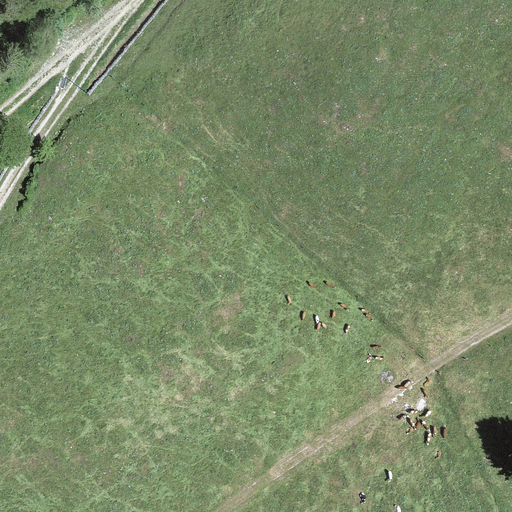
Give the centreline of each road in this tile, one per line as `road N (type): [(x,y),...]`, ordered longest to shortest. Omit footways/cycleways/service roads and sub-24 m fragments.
road 1 (track): [(230,511),(511,319)]
road 2 (track): [(137,0),(0,200)]
road 3 (track): [(128,9),(0,116)]
